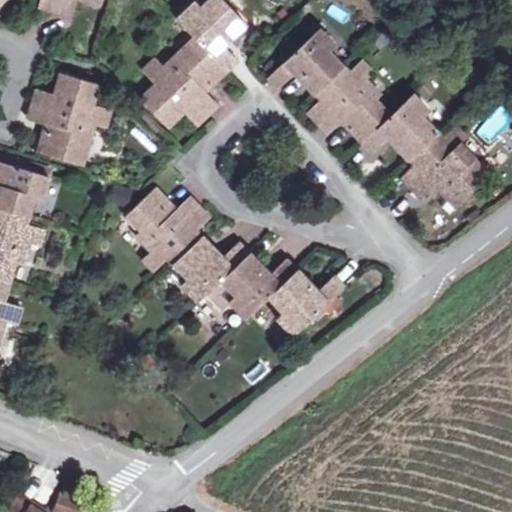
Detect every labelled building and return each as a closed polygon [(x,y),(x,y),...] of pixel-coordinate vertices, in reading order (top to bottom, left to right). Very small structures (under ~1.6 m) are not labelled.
[(43,0),(43,3),(71,11),(74,0),(43,0)] [(151,78),(162,90),(147,104),(175,133),(190,119),(200,130),(222,109),(211,98),(244,67),(231,53),(254,32),(225,2),(212,13),(207,8),(187,26),(207,46),(188,65),(183,60),(171,72),(165,65),(151,78)] [(341,44),(323,25),(273,73),(285,84),(299,71),(326,99),(313,113),(333,134),(347,121),(377,152),(389,140),(417,168),(405,180),(424,200),(437,189),(457,209),(486,180),(473,166),(479,159),(466,146),(470,141),(457,128),(447,139),(426,116),(431,111),(417,95),(396,115),(381,99),(387,93),(374,79),(387,65),(374,52),(354,72),(334,51),(341,44)] [(33,123),(49,128),(41,154),(76,165),(81,149),(89,151),(96,129),(105,131),(111,114),(93,108),(98,88),(66,78),(58,98),(43,93),(33,123)] [(476,127),(486,141),(511,123),(511,120),(503,108),(476,127)] [(0,346),(6,348),(13,327),(20,329),(25,311),(6,304),(18,265),(29,268),(36,247),(43,249),(48,235),(29,229),(38,197),(48,200),(54,179),(0,161),(0,174),(2,175),(0,181),(0,346)] [(182,220),(164,201),(135,229),(148,242),(143,247),(158,263),(149,271),(159,281),(173,270),(191,289),(187,293),(205,311),(229,291),(245,308),(241,312),(258,329),(280,309),(290,319),(284,324),(301,342),(352,294),(339,281),(323,296),(294,265),(273,284),(243,251),(226,265),(203,241),(215,231),(194,208),(182,220)] [(18,490),(3,511),(43,511),(31,504),(33,500),(18,490)] [(56,511),(59,511),(76,511),(82,498),(63,491),(56,511)]
